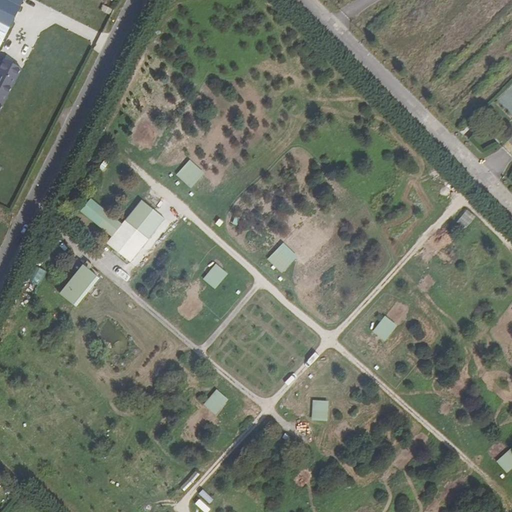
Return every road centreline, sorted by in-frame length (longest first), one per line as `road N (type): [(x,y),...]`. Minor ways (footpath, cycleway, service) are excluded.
road 1 (unclassified): [(0,274),(136,0)]
road 2 (unclassified): [(304,0),(511,206)]
